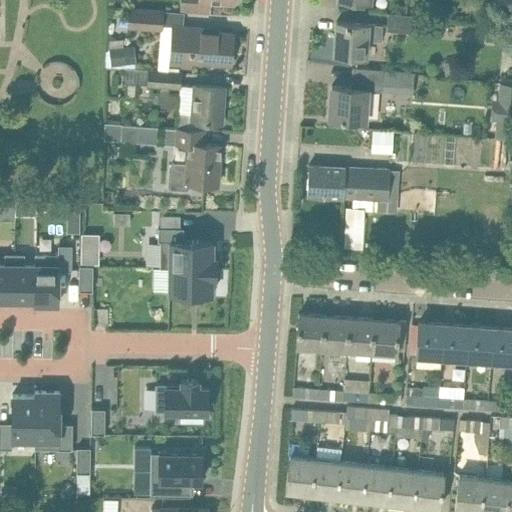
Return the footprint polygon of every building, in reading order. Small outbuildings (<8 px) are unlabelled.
[(211,2),(215,2),(235,4),(234,0),(180,0),(180,11),(210,13),(211,2)] [(165,10),(130,8),(128,26),(164,29),(165,10)] [(388,13),(388,14),(386,30),(423,33),(424,16),(388,13)] [(334,53),(354,54),(366,55),(367,39),(381,40),(382,24),(336,21),(334,53)] [(484,40),(511,42),(511,26),(485,24),(484,40)] [(158,58),(157,70),(179,71),(179,67),(189,68),(189,62),(230,65),(232,33),(196,30),(197,27),(173,25),(170,59),(158,58)] [(106,46),(107,64),(135,63),(134,45),(106,46)] [(179,71),(157,70),(124,67),(123,83),(179,87),(179,71)] [(383,69),(352,67),(351,87),(331,85),(329,117),(365,120),(367,89),(381,90),(383,69)] [(511,83),(504,82),(499,137),(511,138),(511,83)] [(193,85),(191,114),(177,114),(176,128),(202,130),(202,122),(222,123),(224,87),(193,85)] [(104,122),(104,134),(121,135),(120,140),(157,143),(157,125),(104,122)] [(164,127),(163,142),(188,144),(187,163),(172,162),(169,164),(167,185),(169,187),(187,188),(189,186),(189,181),(197,182),(217,183),(220,145),(202,144),(203,130),(202,130),(176,128),(164,127)] [(370,151),(390,152),(391,130),(371,128),(370,151)] [(306,194),(377,198),(376,212),(395,213),(398,170),(308,165),(306,194)] [(0,205),(0,219),(14,220),(15,215),(15,206),(0,205)] [(371,242),(372,214),(362,214),(363,205),(346,205),(345,241),(371,242)] [(159,267),(169,267),(169,266),(216,267),(216,256),(212,256),(212,241),(183,240),(183,228),(158,227),(158,240),(160,240),(159,267)] [(99,263),(99,249),(99,234),(82,233),(81,248),(81,263),(92,263),(99,263)] [(58,254),(35,254),(35,263),(36,263),(35,299),(34,299),(34,303),(58,303),(58,270),(71,270),(71,245),(58,245),(58,254)] [(0,262),(0,298),(13,299),(14,253),(4,253),(4,263),(0,262)] [(24,253),(14,253),(13,299),(34,299),(35,299),(36,263),(35,263),(24,263),(24,253)] [(93,265),(79,265),(79,290),(92,291),(93,265)] [(169,266),(169,267),(169,292),(212,293),(212,277),(216,277),(216,267),(169,266)] [(324,315),(298,313),(296,345),(321,347),(324,315)] [(346,349),(349,316),(324,315),(321,347),(346,349)] [(349,316),(346,349),(371,351),(373,318),(349,316)] [(399,320),(373,318),(371,351),(396,352),(399,320)] [(417,341),(416,354),(439,355),(441,323),(418,321),(417,341)] [(441,323),(439,355),(465,357),(467,325),(441,323)] [(467,325),(465,357),(490,359),(492,326),(467,325)] [(511,327),(492,326),(490,359),(511,360),(511,327)] [(208,386),(198,386),(198,379),(181,379),(181,386),(155,386),(155,411),(207,411),(208,386)] [(318,388),(293,386),(292,396),(318,398),(318,388)] [(343,390),(318,388),(318,398),(342,399),(343,390)] [(368,392),(343,390),(342,399),(367,401),(368,392)] [(59,423),(59,391),(34,391),(34,394),(35,394),(35,439),(34,439),(34,448),(71,449),(72,423),(59,423)] [(393,394),(368,392),(367,401),(392,403),(393,394)] [(34,394),(12,394),(11,423),(0,422),(0,447),(11,448),(12,438),(34,439),(35,439),(35,394),(34,394)] [(412,404),(438,406),(438,396),(413,394),(412,404)] [(463,398),(438,396),(438,406),(463,407),(463,398)] [(488,399),(463,398),(463,407),(487,409),(488,399)] [(511,405),(511,400),(488,399),(487,409),(511,410),(511,405)] [(345,423),(346,404),(346,411),(318,409),(318,421),(345,423)] [(371,405),(346,404),(345,423),(345,428),(370,430),(371,405)] [(389,407),(371,405),(370,430),(386,431),(386,432),(395,433),(397,413),(388,413),(389,407)] [(318,409),(291,407),(290,419),(318,421),(318,409)] [(105,408),(91,408),(91,433),(104,433),(105,408)] [(397,413),(395,433),(395,435),(421,437),(422,428),(423,415),(397,413)] [(423,415),(422,428),(440,429),(441,416),(423,415)] [(511,415),(500,415),(499,427),(501,427),(498,438),(511,442),(511,415)] [(459,419),(459,430),(475,431),(475,438),(479,451),(487,452),(490,421),(481,420),(481,419),(465,418),(465,419),(459,419)] [(90,447),(77,447),(76,472),(90,473),(90,447)] [(151,452),(150,493),(192,494),(192,492),(190,492),(190,480),(201,480),(202,453),(151,452)] [(315,457),(289,454),(285,490),(310,492),(315,457)] [(315,457),(310,493),(337,496),(341,460),(315,457)] [(341,460),(337,496),(361,498),(365,463),(341,460)] [(365,463),(361,498),(387,502),(391,466),(365,463)] [(392,466),(387,502),(413,505),(417,469),(392,466)] [(443,472),(417,469),(413,505),(439,508),(443,472)] [(479,511),(484,477),(458,474),(454,510),(476,511),(479,511)] [(505,511),(509,480),(484,477),(479,511),(505,511)]
